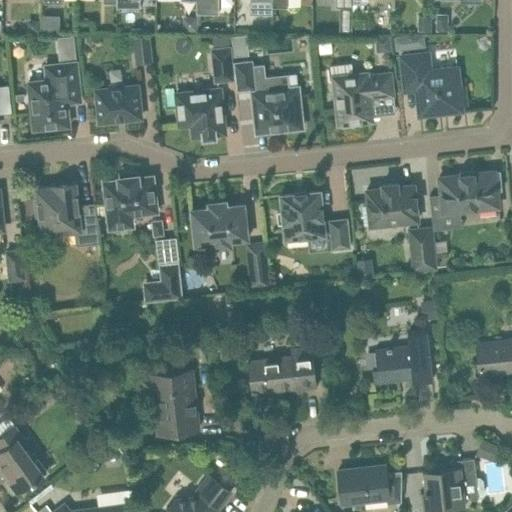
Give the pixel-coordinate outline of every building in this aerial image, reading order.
[(219,0),(196,0),(197,13),(219,13),(219,0)] [(250,0),(250,13),(273,13),(273,6),(272,0),(250,0)] [(344,6),(344,15),(353,15),(353,11),(353,6),(344,6)] [(436,13),(436,30),(448,30),(449,13),(436,13)] [(418,30),(432,30),(432,15),(418,15),(418,30)] [(355,31),(371,31),(371,18),(356,18),(355,31)] [(28,31),(40,31),(40,19),(28,19),(28,31)] [(65,43),(71,47),(78,46),(77,33),(64,35),(65,43)] [(232,34),(234,56),(249,54),(246,33),(232,34)] [(135,35),(138,61),(151,60),(148,34),(135,35)] [(376,38),(377,52),(392,50),(390,36),(376,38)] [(214,77),(235,75),(234,61),(232,44),(210,46),(214,77)] [(417,89),(420,114),(463,110),(462,105),(466,104),(464,85),(460,86),(458,66),(431,69),(429,52),(401,55),(405,90),(417,89)] [(234,61),(235,75),(237,90),(254,88),(256,101),(254,104),(255,112),(257,132),(304,127),(299,85),(276,88),(275,75),(266,75),(265,63),(254,64),(253,59),(234,61)] [(46,64),(48,83),(30,85),(32,112),(36,111),(38,128),(70,124),(68,102),(82,100),(77,61),(46,64)] [(334,80),(339,124),(373,120),(370,96),(377,95),(379,96),(394,95),(392,72),(368,74),(368,72),(351,74),(351,78),(334,80)] [(96,89),(100,121),(142,117),(138,84),(125,86),(124,82),(109,84),(109,88),(96,89)] [(216,133),(226,132),(221,88),(177,92),(180,124),(193,123),(194,135),(203,134),(204,138),(216,136),(216,133)] [(440,176),(444,212),(499,206),(495,170),(440,176)] [(106,188),(110,216),(112,230),(135,227),(133,212),(156,210),(153,185),(144,177),(139,178),(139,174),(119,177),(119,180),(111,181),(106,188)] [(36,217),(40,216),(42,234),(75,230),(77,245),(100,242),(96,202),(79,204),(77,181),(52,184),(53,186),(37,188),(38,200),(35,200),(36,217)] [(367,189),(371,226),(419,221),(415,184),(399,185),(398,181),(383,183),(383,187),(367,189)] [(295,192),(281,194),(282,209),(278,210),(279,222),(284,221),(285,238),(331,233),(333,248),(350,246),(348,218),(330,220),(330,221),(325,222),(321,190),(307,191),(307,189),(295,190),(295,192)] [(192,209),(196,244),(249,238),(245,203),(227,205),(227,200),(209,202),(209,207),(192,209)] [(407,227),(412,271),(438,268),(433,224),(407,227)] [(245,242),(250,290),(272,288),(266,240),(245,242)] [(7,251),(10,279),(25,277),(22,249),(7,251)] [(342,264),(344,278),(358,277),(357,264),(357,262),(342,264)] [(372,262),(357,264),(358,277),(374,275),(372,262)] [(146,283),(148,301),(183,297),(180,263),(162,265),(164,281),(146,283)] [(420,300),(423,321),(438,319),(435,298),(420,300)] [(373,368),(374,382),(413,377),(414,382),(433,380),(427,330),(407,332),(409,344),(375,348),(377,367),(373,368)] [(511,370),(511,337),(477,342),(481,374),(511,370)] [(249,360),(252,392),(296,387),(296,389),(317,386),(312,346),(291,349),(291,355),(249,360)] [(152,373),(159,433),(199,428),(192,369),(152,373)] [(45,405),(54,399),(49,391),(28,405),(35,415),(47,407),(45,405)] [(0,448),(1,450),(0,450),(0,466),(18,490),(17,491),(18,493),(46,472),(19,436),(23,433),(17,424),(0,436),(0,448)] [(477,454),(495,462),(502,447),(483,439),(477,454)] [(424,470),(426,490),(421,491),(423,509),(466,504),(465,499),(479,498),(475,457),(455,460),(456,466),(424,470)] [(338,469),(342,502),(388,497),(389,502),(402,501),(402,470),(387,472),(386,464),(338,469)] [(164,511),(163,511),(217,511),(217,509),(232,490),(213,476),(199,495),(176,497),(164,511)] [(140,511),(148,511),(147,501),(140,502),(140,506),(140,511)] [(125,511),(124,502),(66,510),(65,503),(53,511),(125,511)]
